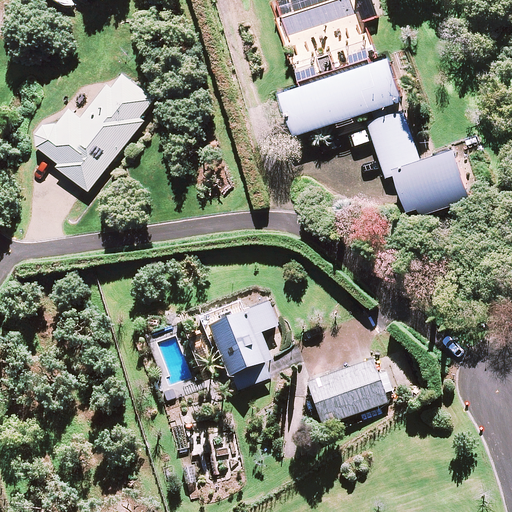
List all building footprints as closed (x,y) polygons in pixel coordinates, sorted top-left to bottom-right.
[(413,110),(396,115),(394,107),(415,100),(401,58),(292,93),(306,136),(381,111),(383,119),(375,122),(394,180),(407,176),(419,211),(429,208),(431,216),(483,199),(466,149),(430,161),(413,110)] [(64,168),(95,192),(151,122),(147,119),(163,100),(131,74),(120,88),(116,85),(89,118),(77,109),(65,124),(51,126),(44,135),(46,148),(66,165),(64,168)] [(277,305),(216,329),(236,380),(240,379),(271,367),(280,363),(269,334),(285,328),(277,305)] [(394,405),(379,362),(315,385),(330,428),(394,405)] [(271,367),(240,379),(245,392),(276,379),(271,367)]
